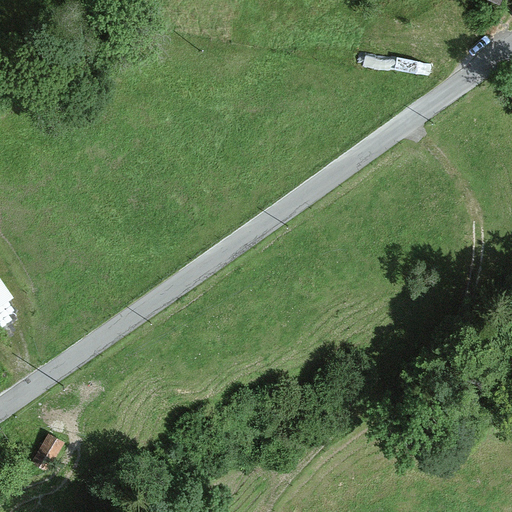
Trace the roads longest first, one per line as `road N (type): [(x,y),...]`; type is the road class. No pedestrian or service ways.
road 1 (tertiary): [(0,409),(511,45)]
road 2 (track): [(406,123),(458,176),(472,205),(476,271),(465,304),(449,333),(286,477),(266,511)]
